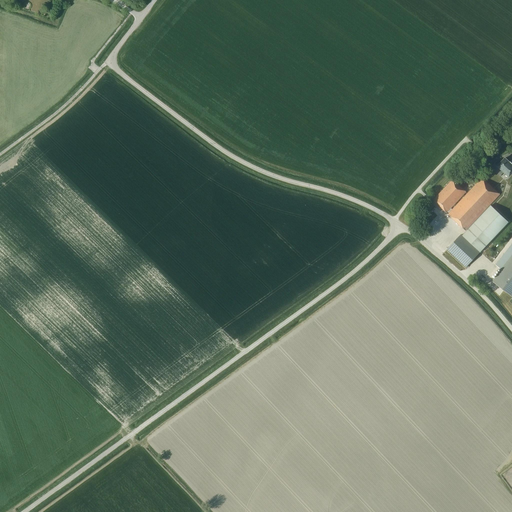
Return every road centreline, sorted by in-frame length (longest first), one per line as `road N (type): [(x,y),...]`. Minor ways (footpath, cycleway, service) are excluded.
road 1 (unclassified): [(24,511),(334,286),(400,224)]
road 2 (unclassified): [(400,224),(234,157),(115,68),(114,52),(154,0)]
road 3 (unclassified): [(511,329),(400,224)]
